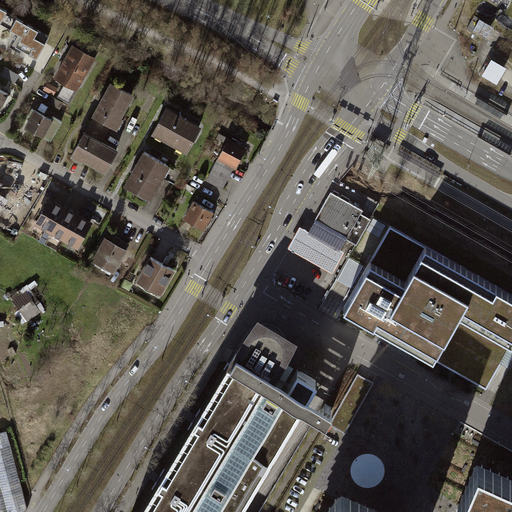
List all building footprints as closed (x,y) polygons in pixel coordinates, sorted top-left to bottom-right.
[(7,10),(0,6),(0,22),(10,27),(10,28),(22,34),(15,45),(37,57),(49,35),(16,17),(6,12),(7,10)] [(473,27),(488,35),(495,23),(480,15),(473,27)] [(85,73),(94,58),(73,46),(65,62),(85,73)] [(68,102),(85,73),(65,62),(56,77),(66,82),(57,96),(68,102)] [(18,75),(5,67),(0,74),(14,82),(18,75)] [(45,89),(53,94),(57,88),(48,83),(45,89)] [(110,83),(92,114),(112,126),(130,94),(110,83)] [(63,103),(52,97),(49,102),(60,109),(63,103)] [(151,132),(184,150),(197,127),(164,108),(151,132)] [(24,127),(48,141),(58,124),(30,109),(27,115),(30,116),(24,127)] [(71,152),(103,170),(114,150),(82,132),(71,152)] [(226,139),(216,158),(231,166),(233,167),(243,148),(226,139)] [(142,151),(123,185),(147,198),(159,177),(166,164),(142,151)] [(231,166),(216,158),(205,180),(220,187),(231,166)] [(166,164),(159,177),(172,184),(179,172),(166,164)] [(0,203),(13,210),(25,188),(0,174),(0,203)] [(347,238),(357,243),(371,218),(361,213),(363,209),(331,192),(315,220),(347,238)] [(34,223),(48,230),(61,206),(47,199),(34,223)] [(182,218),(201,229),(211,212),(192,201),(182,218)] [(48,230),(61,238),(75,214),(61,206),(48,230)] [(61,238),(75,246),(88,222),(75,214),(61,238)] [(341,248),(347,238),(315,220),(309,231),(300,226),(288,247),(332,271),(344,250),(341,248)] [(427,247),(390,226),(369,262),(343,308),(377,327),(438,361),(486,389),(508,350),(511,343),(511,294),(501,288),(427,247)] [(104,238),(91,260),(111,271),(126,244),(110,234),(107,240),(104,238)] [(149,256),(135,280),(157,293),(170,269),(149,256)] [(350,258),(338,280),(351,288),(364,266),(350,258)] [(23,322),(42,311),(30,289),(15,297),(20,308),(17,310),(23,322)] [(317,381),(297,369),(288,384),(272,374),(281,360),(285,354),(286,349),(286,344),(286,340),(285,336),(282,333),(279,329),(276,327),(271,325),(266,324),(261,324),(257,325),(253,327),(250,330),(247,334),(236,352),(236,353),(229,364),(228,363),(138,511),(238,511),(302,407),(310,412),(326,421),(332,410),(317,401),(308,396),(317,381)] [(358,373),(329,423),(345,432),(374,382),(366,378),(358,373)] [(0,432),(0,511),(8,511),(25,508),(4,431),(0,432)] [(511,511),(511,476),(480,463),(458,511),(511,511)] [(381,511),(343,495),(330,511),(381,511)]
